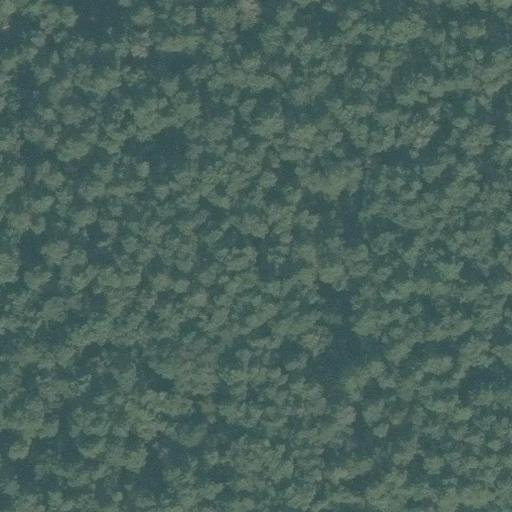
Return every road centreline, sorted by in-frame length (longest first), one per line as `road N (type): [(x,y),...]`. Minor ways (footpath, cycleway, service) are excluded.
road 1 (track): [(13,34),(83,511)]
road 2 (track): [(207,0),(13,34)]
